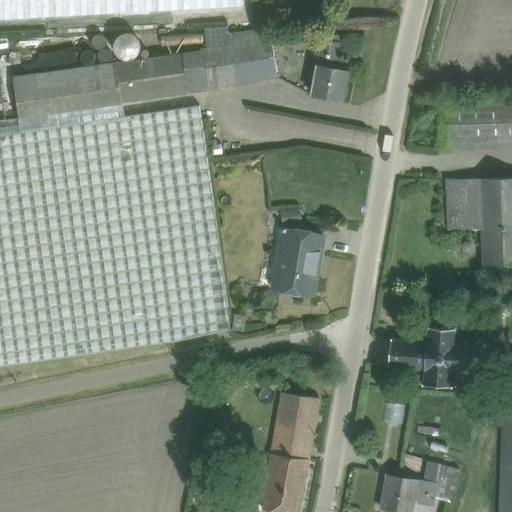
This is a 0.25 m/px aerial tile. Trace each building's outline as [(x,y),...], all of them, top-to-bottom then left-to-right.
[(0,0),(0,20),(244,10),(243,0),(0,0)] [(266,37),(13,75),(19,117),(25,116),(272,80),(266,37)] [(303,98),(342,104),(347,71),(335,69),(339,44),(319,41),(314,68),(308,67),(303,98)] [(511,95),(446,95),(446,145),(511,145),(511,95)] [(0,364),(235,332),(206,109),(26,134),(25,116),(19,117),(0,119),(0,364)] [(486,228),(486,266),(511,265),(511,175),(447,175),(447,228),(486,228)] [(266,292),(311,300),(322,236),(277,228),(266,292)] [(391,339),(388,366),(424,370),(423,384),(464,387),(464,373),(474,374),(484,366),(485,353),(477,344),(455,342),(456,329),(428,327),(426,343),(391,339)] [(266,508),(282,511),(298,511),(319,397),(283,391),(266,508)] [(391,476),(387,507),(421,511),(422,498),(456,502),(461,464),(432,460),(430,481),(391,476)] [(221,498),(219,511),(237,511),(239,500),(221,498)]
